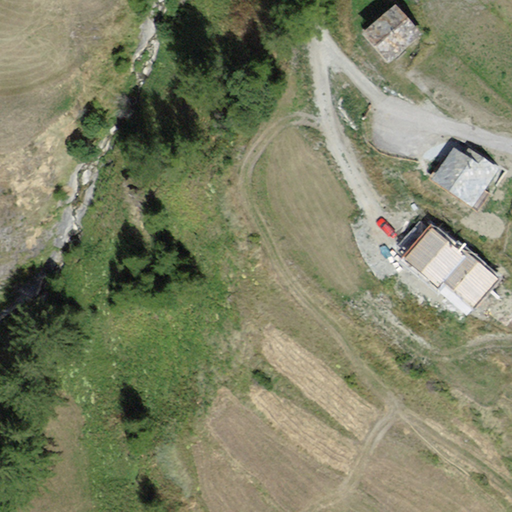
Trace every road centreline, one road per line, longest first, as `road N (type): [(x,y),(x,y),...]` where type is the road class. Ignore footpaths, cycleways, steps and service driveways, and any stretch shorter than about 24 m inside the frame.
road 1 (track): [(320,48),(330,125),(300,118),(252,134),(233,174),(234,197),(286,287),(391,412)]
road 2 (track): [(404,123),(320,48),(315,0)]
